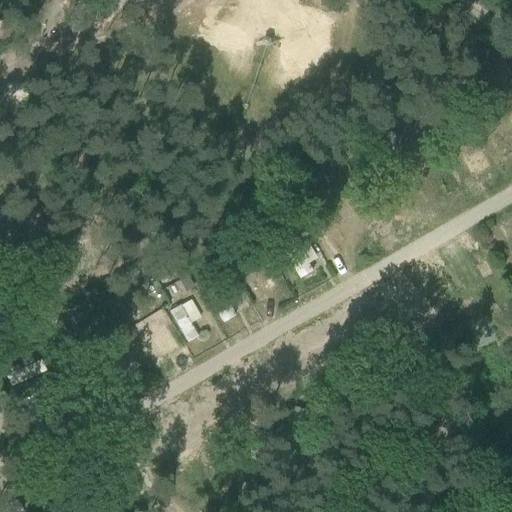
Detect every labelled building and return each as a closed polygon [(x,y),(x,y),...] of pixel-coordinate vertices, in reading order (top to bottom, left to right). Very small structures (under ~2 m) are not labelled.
[(435,189),(455,179),(440,145),(419,154),(435,189)] [(280,207),(273,215),(282,224),(289,216),(280,207)] [(276,283),(301,273),(289,245),(265,255),(276,283)] [(224,265),(215,269),(219,278),(229,274),(224,265)] [(190,281),(178,287),(182,295),(194,290),(190,281)] [(78,311),(67,318),(72,328),(84,322),(78,311)] [(162,312),(148,320),(154,332),(168,324),(162,312)] [(511,315),(493,325),(506,349),(511,345),(511,315)] [(436,325),(424,332),(430,343),(443,336),(436,325)] [(130,338),(120,337),(118,351),(127,352),(130,338)] [(30,389),(22,392),(24,397),(32,395),(30,389)] [(192,415),(174,417),(178,455),(196,453),(192,415)] [(150,432),(163,461),(175,455),(161,426),(150,432)] [(348,441),(320,458),(339,489),(367,472),(348,441)]
